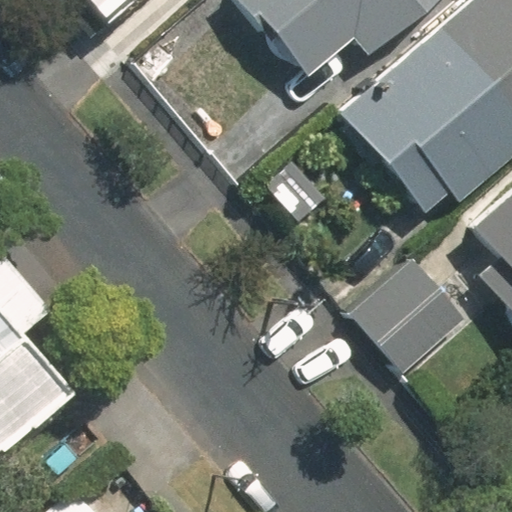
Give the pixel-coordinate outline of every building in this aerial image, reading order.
[(54,0),(85,33),(120,0),(54,0)] [(205,0),(257,57),(283,87),(332,43),(344,57),(408,0),(205,0)] [(511,141),(511,0),(441,0),(312,114),(401,215),(426,194),(438,207),(511,141)] [(278,160),(245,189),(280,228),(313,199),(278,160)] [(511,164),(445,223),(456,236),(432,257),(511,347),(511,164)] [(381,376),(389,370),(449,324),(400,260),(332,312),(381,376)] [(0,432),(53,388),(0,334),(0,432)] [(31,511),(72,511),(53,492),(31,511)]
